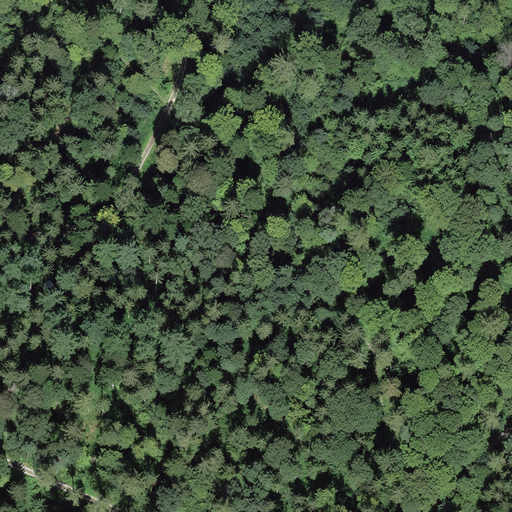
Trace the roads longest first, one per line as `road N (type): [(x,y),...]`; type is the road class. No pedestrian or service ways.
road 1 (track): [(194,0),(170,107),(105,221),(53,234),(0,235)]
road 2 (track): [(121,511),(0,458)]
